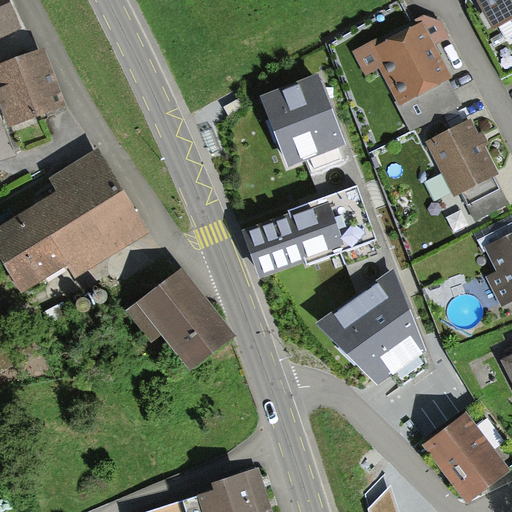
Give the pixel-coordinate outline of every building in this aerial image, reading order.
[(11,0),(0,0),(0,53),(30,39),(11,0)] [(511,0),(477,0),(494,29),(511,19),(511,21),(511,0)] [(380,69),(399,104),(448,78),(452,77),(435,46),(450,38),(441,20),(423,15),(353,52),(366,76),(380,69)] [(43,48),(0,63),(0,106),(9,131),(65,110),(43,48)] [(261,96),(288,167),(346,144),(318,73),(261,96)] [(448,78),(399,104),(396,106),(410,133),(462,105),(448,78)] [(475,118),(426,143),(453,198),(461,194),(495,177),(502,173),(475,118)] [(55,191),(0,224),(0,258),(20,291),(65,264),(74,279),(149,233),(97,147),(47,177),(55,191)] [(495,177),(461,194),(475,221),(509,204),(495,177)] [(289,213),(244,230),(261,277),(306,260),(308,264),(341,252),(346,265),(377,254),(372,241),(377,239),(357,185),(288,210),(289,213)] [(511,232),(486,246),(500,272),(489,278),(504,306),(511,301),(511,232)] [(181,268),(127,312),(153,343),(162,335),(190,369),(234,333),(181,268)] [(425,350),(391,270),(316,323),(378,383),(425,350)] [(511,354),(499,362),(511,386),(511,354)] [(466,413),(422,446),(466,505),(510,473),(466,413)] [(148,511),(273,511),(263,478),(148,511)] [(369,511),(398,511),(390,485),(368,508),(369,511)]
